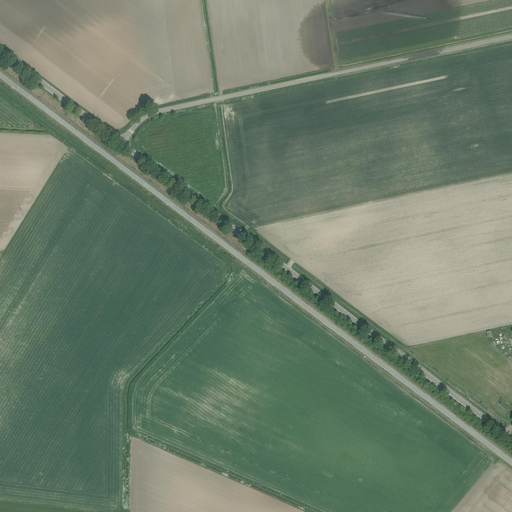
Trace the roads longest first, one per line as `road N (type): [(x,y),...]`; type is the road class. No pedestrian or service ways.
road 1 (unclassified): [(511,438),(122,143)]
road 2 (unclassified): [(122,143),(158,111),(511,36)]
road 3 (unclassified): [(122,143),(0,50)]
